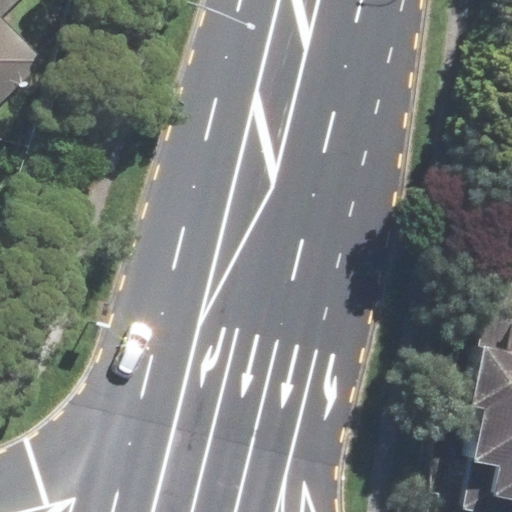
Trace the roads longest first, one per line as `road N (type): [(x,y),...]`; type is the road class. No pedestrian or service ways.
road 1 (secondary): [(0,468),(63,439),(130,356),(178,261),(254,60)]
road 2 (secondary): [(254,60),(149,511)]
road 3 (secondary): [(254,60),(275,374),(304,511)]
